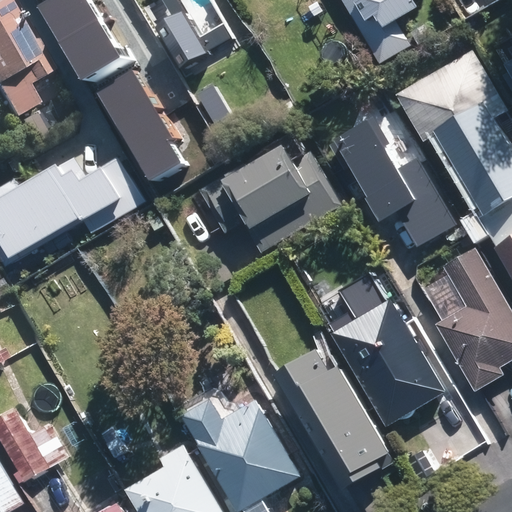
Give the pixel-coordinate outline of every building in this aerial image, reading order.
[(0,0),(0,91),(10,109),(41,91),(33,78),(51,67),(11,0),(0,0)] [(86,0),(48,0),(38,6),(59,41),(98,19),(86,0)] [(229,2),(227,0),(178,0),(194,25),(229,2)] [(335,0),(358,39),(424,1),(423,0),(335,0)] [(182,11),(156,26),(179,68),(206,53),(182,11)] [(98,19),(59,41),(81,80),(120,58),(98,19)] [(511,198),(511,148),(463,55),(390,93),(416,142),(439,130),(483,213),(511,198)] [(511,60),(503,66),(511,80),(511,60)] [(132,68),(95,90),(118,129),(155,108),(132,68)] [(155,108),(118,129),(148,182),(185,161),(155,108)] [(403,160),(378,117),(333,142),(378,222),(396,213),(415,247),(454,225),(414,154),(403,160)] [(332,209),(294,140),(210,186),(231,225),(250,215),(267,246),(332,209)] [(0,191),(0,241),(12,262),(91,215),(97,226),(148,196),(121,150),(87,170),(76,153),(27,182),(25,177),(0,191)] [(511,236),(492,249),(511,282),(511,236)] [(511,351),(511,322),(473,248),(432,269),(447,297),(424,308),(468,392),(499,376),(492,362),(511,351)] [(452,384),(400,292),(393,296),(379,272),(349,288),(363,313),(338,327),(389,419),(452,384)] [(400,453),(346,356),(336,361),(326,344),(280,370),(344,484),(400,453)] [(312,464),(268,391),(237,410),(223,386),(195,402),(209,425),(199,430),(248,511),(286,511),(272,488),(312,464)] [(34,420),(23,399),(0,410),(0,420),(29,476),(73,453),(52,411),(34,420)] [(108,444),(116,459),(143,444),(136,429),(108,444)] [(235,511),(191,438),(163,455),(169,464),(131,486),(146,511),(235,511)] [(424,448),(405,459),(420,484),(438,473),(424,448)] [(0,511),(11,511),(29,503),(0,449),(0,511)] [(133,511),(125,495),(91,511),(133,511)]
